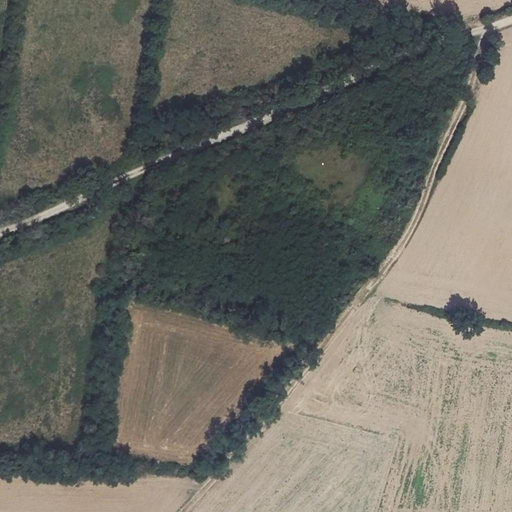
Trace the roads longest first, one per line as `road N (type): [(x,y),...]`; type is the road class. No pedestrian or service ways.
road 1 (track): [(174,511),(406,235),(488,29)]
road 2 (track): [(0,233),(511,20)]
